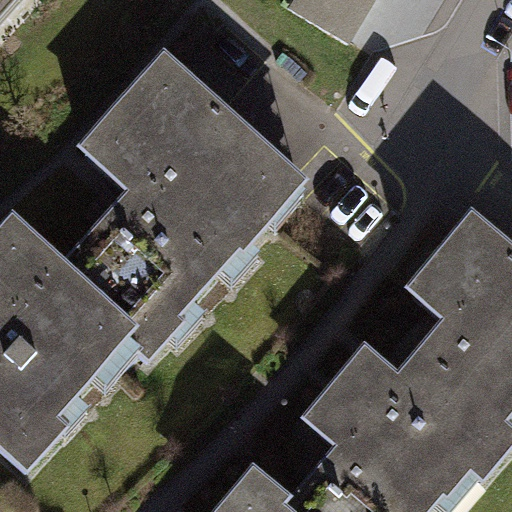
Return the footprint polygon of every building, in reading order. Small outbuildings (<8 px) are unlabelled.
[(365,0),(291,0),(285,12),(340,43),(365,0)] [(135,207),(63,282),(124,342),(146,363),(176,332),(166,322),(231,255),(238,261),(268,230),(260,222),(290,192),(166,73),(84,158),(135,207)] [(47,422),(124,342),(63,282),(10,232),(0,243),(0,326),(4,330),(0,333),(0,456),(22,477),(61,436),(47,422)] [(447,332),(399,390),(386,405),(463,470),(481,485),(511,448),(511,441),(497,429),(511,410),(511,269),(470,235),(413,303),(447,332)] [(428,511),(463,470),(386,405),(399,390),(361,358),(303,428),(343,462),(301,511),(428,511)] [(281,511),(283,511),(251,484),(227,511),(281,511)]
